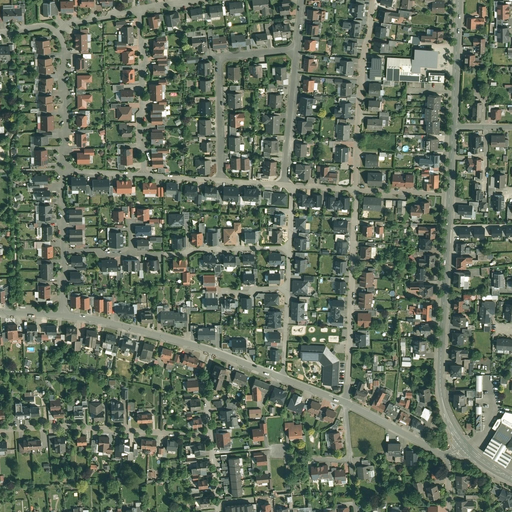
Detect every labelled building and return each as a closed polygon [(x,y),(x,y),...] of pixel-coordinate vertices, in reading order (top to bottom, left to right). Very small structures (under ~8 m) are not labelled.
[(267,0),(252,0),(253,10),(262,9),(263,15),(262,15),(268,14),(269,14),(268,8),(267,0)] [(54,4),(54,1),(50,2),(50,3),(48,3),(43,3),(44,16),(48,16),(49,16),(50,16),(50,15),(55,14),(54,4)] [(434,1),(434,3),(433,11),(443,11),(444,1),(434,1)] [(72,2),(61,2),(61,12),(73,12),(73,4),(73,2),(72,2)] [(242,2),(229,4),(230,13),(243,11),(242,2)] [(364,4),(354,3),(353,16),(363,16),(364,4)] [(282,6),(279,6),(280,14),(283,14),(288,13),(287,10),(289,9),(291,9),(290,5),(282,6)] [(509,5),(498,5),(497,19),(509,19),(509,5)] [(214,7),(209,7),(210,13),(210,17),(223,15),(222,6),(221,6),(221,7),(214,7)] [(19,8),(12,9),(12,21),(15,21),(15,20),(21,20),(21,13),(21,8),(19,8)] [(201,8),(190,10),(190,11),(191,18),(192,19),(203,17),(201,8)] [(12,9),(3,9),(3,16),(3,21),(9,21),(12,21),(12,9)] [(322,11),(319,11),(313,10),(309,10),(308,18),(312,18),(312,19),(315,19),(316,18),(324,19),(325,11),(322,11)] [(390,12),(381,10),(380,14),(381,14),(379,20),(388,22),(388,21),(393,22),(394,18),(399,19),(400,16),(400,14),(399,14),(390,12)] [(174,14),(166,16),(167,26),(171,25),(172,26),(176,25),(175,22),(174,14)] [(155,16),(148,17),(150,28),(153,27),(153,28),(158,28),(157,22),(156,16),(155,16)] [(484,18),(467,18),(467,28),(475,28),(476,24),(484,24),(484,18)] [(289,19),(283,20),(284,25),(281,25),(280,24),(282,37),(290,36),(288,24),(290,23),(289,19)] [(280,24),(272,25),(272,21),(269,22),(269,28),(272,28),(274,37),(282,36),(282,37),(280,24)] [(360,23),(344,22),(344,28),(350,29),(350,35),(359,36),(360,23)] [(313,25),(308,25),(308,28),(307,28),(307,32),(307,33),(316,34),(316,30),(317,30),(318,28),(318,26),(313,25)] [(381,27),(377,26),(375,36),(385,37),(387,28),(381,27)] [(509,28),(498,28),(498,42),(510,42),(509,28)] [(443,31),(433,30),(433,36),(422,35),(421,41),(433,42),(442,42),(443,31)] [(266,34),(255,35),(256,39),(257,44),(256,44),(267,43),(266,35),(266,34)] [(244,35),(231,37),(232,47),(245,45),(244,39),(244,35)] [(205,37),(192,38),(193,46),(200,46),(200,50),(206,50),(205,37)] [(225,37),(213,38),(214,49),(226,47),(225,37)] [(485,39),(474,39),(474,44),(478,44),(477,53),(484,53),(485,39)] [(311,40),(306,40),(305,49),(314,50),(315,41),(311,40)] [(164,41),(157,41),(153,41),(154,49),(153,49),(164,49),(164,41)] [(389,43),(375,41),(374,50),(387,52),(389,43)] [(357,43),(349,42),(348,45),(347,49),(348,49),(348,53),(356,54),(357,43)] [(9,47),(0,47),(0,59),(9,60),(9,51),(9,47)] [(164,49),(153,49),(153,57),(157,57),(163,57),(163,49),(164,49)] [(438,50),(415,49),(414,56),(425,58),(428,58),(438,58),(438,50)] [(126,51),(123,51),(123,52),(123,63),(133,62),(133,51),(126,51)] [(475,55),(466,55),(465,65),(474,65),(474,64),(481,65),(482,60),(478,60),(478,58),(475,58),(475,55)] [(414,56),(414,59),(400,59),(400,71),(420,72),(421,65),(428,66),(428,58),(425,58),(414,56)] [(83,58),(76,58),(76,68),(84,68),(84,59),(84,58),(83,58)] [(306,58),(305,58),(304,70),(313,71),(313,67),(315,67),(315,62),(313,62),(314,59),(306,58)] [(370,79),(381,80),(382,58),(373,58),(372,68),(370,68),(370,79)] [(400,59),(388,58),(387,80),(390,80),(398,81),(399,81),(400,71),(400,59)] [(438,58),(428,58),(428,66),(437,66),(438,58)] [(342,61),(342,60),(341,62),(340,73),(352,74),(353,61),(342,61)] [(209,74),(209,63),(199,63),(199,74),(209,74)] [(253,65),(249,66),(250,73),(256,73),(256,77),(262,77),(261,70),(267,70),(267,63),(260,64),(261,65),(256,65),(256,64),(255,64),(255,63),(254,63),(254,64),(253,64),(253,65)] [(158,66),(153,66),(153,74),(164,74),(164,66),(158,66)] [(239,67),(228,67),(229,79),(239,79),(239,67)] [(285,67),(276,68),(276,79),(283,79),(286,79),(285,67)] [(133,81),(133,70),(131,70),(123,70),(123,77),(124,78),(124,80),(126,82),(133,81)] [(420,72),(400,71),(399,81),(398,81),(420,82),(420,72)] [(444,73),(429,72),(429,82),(444,83),(444,73)] [(91,76),(78,76),(78,88),(83,88),(85,88),(85,82),(91,81),(91,76)] [(311,80),(305,80),(304,86),(303,89),(304,89),(304,90),(313,91),(314,81),(311,80)] [(210,81),(201,81),(201,91),(210,91),(210,81)] [(342,82),(342,84),(341,94),(342,94),(350,94),(351,94),(352,83),(342,82)] [(381,84),(376,84),(376,85),(370,84),(369,94),(380,95),(381,84)] [(124,91),(121,91),(121,100),(133,100),(133,99),(134,97),(134,95),(133,94),(132,91),(124,91)] [(235,93),(229,94),(229,107),(238,107),(237,103),(240,102),(240,96),(240,93),(235,93)] [(281,95),(271,94),(270,106),(280,107),(281,95)] [(83,96),(78,96),(78,108),(86,108),(86,101),(91,101),(91,95),(83,96)] [(314,98),(301,97),(300,103),(302,104),(302,113),(311,114),(312,103),(314,103),(315,100),(315,99),(314,98)] [(376,101),(369,100),(368,110),(380,111),(380,102),(380,101),(376,101)] [(205,102),(200,102),(200,114),(210,114),(210,105),(210,102),(205,102)] [(341,102),(340,115),(350,116),(351,103),(348,103),(341,102)] [(478,102),(473,102),(473,108),(472,108),(472,112),(473,112),(473,119),(481,119),(482,109),(481,109),(482,102),(478,102)] [(159,104),(153,105),(153,110),(151,110),(151,117),(161,117),(161,116),(161,110),(163,110),(163,104),(159,104)] [(120,108),(118,108),(118,119),(131,119),(131,108),(120,108)] [(500,109),(492,109),(492,119),(500,119),(500,109)] [(243,120),(243,114),(231,114),(231,126),(236,126),(239,126),(239,120),(243,120)] [(279,119),(273,119),(274,116),(263,115),(263,121),(267,121),(267,132),(278,132),(279,119)] [(78,116),(77,116),(77,119),(77,123),(77,126),(86,126),(86,116),(78,116)] [(379,119),(375,119),(375,120),(368,120),(367,128),(376,129),(376,127),(382,128),(382,120),(383,119),(379,119)] [(210,120),(200,120),(200,134),(205,134),(211,134),(210,120)] [(307,121),(299,121),(298,132),(306,133),(307,130),(311,130),(312,122),(307,121)] [(340,124),(339,124),(338,138),(349,138),(350,125),(346,125),(340,124)] [(127,128),(122,128),(122,137),(131,136),(131,128),(127,128)] [(162,132),(151,132),(151,143),(155,143),(155,145),(158,145),(158,143),(162,143),(162,132)] [(85,134),(77,134),(77,146),(84,146),(84,142),(86,142),(86,138),(85,138),(85,134)] [(43,136),(35,136),(35,144),(47,144),(47,136),(43,136)] [(480,136),(472,136),(472,153),(477,153),(477,152),(477,146),(478,146),(480,146),(483,146),(484,142),(480,142),(480,136)] [(505,136),(492,136),(492,146),(504,146),(505,146),(505,140),(505,136)] [(236,137),(230,137),(230,150),(240,150),(239,137),(236,137)] [(438,139),(425,138),(424,148),(438,148),(438,139)] [(271,140),(264,140),(264,151),(270,152),(277,152),(278,140),(271,140)] [(206,142),(202,142),(202,151),(211,151),(211,142),(206,142)] [(304,144),(297,143),(296,156),(306,156),(307,146),(307,145),(307,144),(304,144)] [(340,147),(336,147),(335,160),(342,161),(348,161),(348,147),(340,147)] [(89,155),(89,153),(84,153),(77,154),(78,163),(78,162),(82,162),(82,163),(84,163),(85,163),(88,163),(89,163),(89,155)] [(378,156),(366,155),(365,165),(371,166),(372,164),(378,165),(378,156)] [(439,156),(431,155),(430,159),(423,159),(423,165),(430,166),(439,166),(439,156)] [(236,158),(232,158),(232,169),(233,169),(233,168),(236,168),(236,169),(240,169),(240,158),(236,158)] [(248,160),(248,158),(240,159),(240,158),(240,169),(245,169),(248,169),(249,169),(248,160)] [(481,159),(468,159),(468,168),(478,169),(483,169),(483,160),(481,160),(481,159)] [(205,160),(196,160),(196,166),(200,166),(200,173),(209,173),(209,164),(211,164),(211,160),(205,160)] [(302,165),(301,165),(296,165),(296,173),(296,171),(301,171),(301,179),(309,179),(309,171),(309,168),(309,165),(302,165)] [(329,167),(316,166),(316,179),(320,179),(337,180),(337,173),(329,172),(329,167)] [(382,174),(368,173),(368,185),(382,185),(382,174)] [(505,174),(496,174),(495,187),(504,187),(505,174)] [(439,175),(431,175),(430,183),(430,187),(438,187),(439,175)] [(47,176),(35,176),(35,177),(30,177),(29,178),(30,182),(30,183),(35,183),(35,184),(39,184),(47,184),(47,176)] [(101,180),(92,180),(92,186),(92,191),(93,191),(101,191),(101,180)] [(109,180),(101,180),(101,191),(109,191),(109,186),(109,180)] [(151,183),(147,183),(143,183),(143,184),(142,185),(142,188),(143,189),(144,193),(155,193),(156,193),(155,187),(155,183),(151,183)] [(177,184),(167,183),(166,193),(175,193),(177,194),(177,191),(177,184)] [(478,183),(473,183),(472,199),(483,199),(483,193),(481,193),(481,190),(478,189),(478,183)] [(193,186),(190,185),(190,186),(185,186),(185,190),(184,191),(184,193),(185,194),(185,195),(195,196),(196,196),(196,194),(197,186),(193,186)] [(216,188),(205,187),(205,196),(215,197),(216,197),(216,190),(216,188)] [(272,193),(272,198),(272,201),(275,202),(275,204),(285,205),(286,194),(272,193)] [(310,198),(307,198),(307,194),(299,194),(299,205),(306,205),(306,206),(310,206),(310,198)] [(314,198),(310,198),(310,206),(314,207),(314,205),(321,206),(321,195),(314,195),(314,198)] [(338,201),(335,200),(335,197),(327,196),(327,207),(334,208),(334,209),(338,209),(338,201)] [(503,196),(494,196),(494,209),(503,209),(504,203),(503,202),(503,196)] [(341,201),(338,201),(338,209),(341,209),(341,208),(349,208),(349,197),(342,197),(341,201)] [(381,198),(364,197),(364,206),(368,207),(368,208),(375,208),(375,210),(381,210),(381,198)] [(429,202),(421,202),(420,207),(420,212),(429,212),(429,202)] [(470,206),(458,205),(458,214),(464,214),(464,217),(472,218),(472,206),(470,206)] [(420,207),(411,207),(411,215),(420,215),(420,212),(420,207)] [(148,209),(138,209),(138,212),(137,212),(137,217),(138,217),(138,219),(148,219),(148,209)] [(122,211),(114,211),(114,215),(113,216),(113,219),(114,220),(114,221),(123,220),(122,213),(122,211)] [(278,214),(275,214),(275,217),(274,217),(274,220),(275,220),(274,224),(284,224),(284,221),(285,221),(285,218),(285,214),(278,214)] [(182,215),(169,215),(169,223),(174,223),(174,225),(183,225),(183,219),(183,215),(182,215)] [(306,219),(297,219),(296,229),(305,229),(306,219)] [(348,221),(335,221),(334,231),(345,231),(346,231),(346,230),(346,231),(347,231),(348,221)] [(146,227),(136,227),(136,235),(151,235),(151,227),(151,226),(146,227)] [(372,226),(363,226),(363,235),(371,235),(373,235),(373,233),(372,233),(372,226)] [(493,226),(493,235),(502,235),(502,229),(502,226),(493,226)] [(47,227),(42,227),(42,231),(42,235),(43,239),(51,238),(51,234),(52,234),(52,231),(51,231),(51,227),(47,227)] [(427,227),(419,227),(418,232),(426,232),(426,237),(435,238),(436,227),(427,227)] [(461,227),(461,236),(470,236),(470,230),(470,227),(461,227)] [(475,227),(475,237),(485,237),(485,227),(475,227)] [(235,229),(228,230),(228,231),(227,232),(224,232),(224,244),(235,243),(235,229)] [(277,231),(273,231),(272,236),(271,237),(271,240),(272,241),(272,242),(281,242),(281,238),(282,238),(282,235),(281,235),(282,231),(277,231)] [(255,232),(244,232),(244,243),(248,243),(248,242),(255,242),(255,232)] [(201,233),(192,233),(192,244),(200,244),(200,240),(201,240),(201,233)] [(217,244),(217,233),(208,233),(208,244),(217,244)] [(181,238),(173,238),(173,248),(182,248),(182,246),(182,241),(182,238),(181,238)] [(299,238),(296,238),(295,248),(300,249),(305,249),(306,238),(299,238)] [(431,239),(422,239),(422,243),(421,244),(421,248),(428,249),(430,249),(430,246),(432,247),(432,242),(431,242),(431,239)] [(148,241),(137,241),(137,249),(148,249),(148,241)] [(347,241),(338,241),(337,252),(347,253),(347,241)] [(466,243),(457,244),(457,253),(465,253),(465,252),(470,252),(471,249),(473,249),(473,245),(471,245),(470,247),(466,247),(466,243)] [(366,247),(362,246),(361,257),(375,258),(376,252),(371,252),(371,247),(366,247)] [(45,247),(42,247),(42,248),(42,257),(52,257),(52,247),(45,247)] [(280,254),(269,254),(269,263),(280,263),(280,261),(280,256),(280,254)] [(211,255),(207,255),(207,256),(203,256),(203,266),(207,266),(207,267),(211,267),(211,266),(214,266),(215,266),(215,264),(214,256),(210,256),(211,255)] [(434,255),(425,255),(425,260),(419,259),(419,264),(419,268),(422,268),(422,266),(422,265),(425,265),(425,266),(434,266),(434,255)] [(235,256),(223,256),(223,266),(235,265),(235,264),(235,257),(235,256)] [(82,257),(71,257),(72,266),(77,266),(82,266),(82,265),(82,257)] [(466,257),(457,257),(456,268),(466,268),(466,262),(466,257)] [(307,259),(296,259),(296,263),(295,263),(295,267),(296,267),(296,271),(305,271),(305,268),(307,268),(307,259)] [(158,260),(148,260),(148,262),(148,269),(149,269),(158,269),(158,260)] [(181,260),(177,260),(177,261),(173,261),(173,264),(172,264),(171,265),(171,267),(172,268),(173,268),(173,271),(185,271),(185,261),(181,261),(181,260)] [(346,261),(336,260),(336,272),(346,272),(346,261)] [(419,268),(417,268),(416,272),(416,274),(416,275),(416,278),(417,278),(424,278),(425,268),(422,268),(419,268)] [(464,273),(454,272),(454,286),(464,286),(463,288),(468,288),(468,282),(464,281),(464,276),(470,276),(471,272),(464,272),(464,273)] [(80,273),(70,273),(71,282),(74,282),(80,282),(80,281),(80,273)] [(254,274),(243,274),(243,283),(247,283),(247,284),(250,284),(250,283),(254,283),(254,278),(254,274)] [(279,274),(268,274),(269,283),(279,283),(279,279),(279,274)] [(503,274),(494,274),(495,287),(500,287),(504,287),(503,274)] [(214,276),(204,276),(204,286),(214,286),(214,276)] [(308,282),(294,281),(293,293),(305,294),(305,287),(308,287),(308,282)] [(345,282),(336,281),(336,292),(345,293),(345,282)] [(432,286),(419,286),(419,291),(423,291),(423,296),(429,296),(429,295),(432,295),(432,286)] [(278,295),(265,295),(265,298),(265,303),(268,303),(268,305),(279,305),(278,295)] [(88,298),(80,298),(80,296),(72,296),(71,296),(71,299),(71,307),(80,306),(80,308),(89,308),(88,305),(88,298)] [(251,298),(242,298),(242,301),(241,302),(241,304),(242,305),(242,308),(251,308),(251,298)] [(103,299),(95,299),(95,307),(95,310),(103,310),(103,301),(103,299)] [(216,299),(206,299),(207,308),(217,308),(217,299),(216,299)] [(232,299),(228,299),(228,300),(225,300),(224,300),(224,301),(225,308),(235,308),(235,299),(234,299),(234,300),(232,300),(232,299)] [(464,300),(454,300),(454,310),(463,310),(463,305),(464,300)] [(103,301),(103,310),(103,312),(111,312),(111,308),(111,301),(103,301)] [(344,301),(333,301),(333,308),(332,308),(331,313),(340,313),(340,309),(344,309),(344,301)] [(304,303),(293,302),(292,311),(304,311),(304,303)] [(495,303),(483,302),(482,311),(480,311),(480,318),(481,318),(481,321),(485,322),(491,322),(492,313),(494,313),(495,303)] [(118,306),(117,306),(118,312),(118,314),(117,314),(120,316),(125,316),(125,307),(126,307),(125,305),(118,306)] [(126,307),(125,307),(125,316),(125,318),(131,318),(133,315),(133,314),(133,307),(126,307)] [(145,311),(145,313),(141,313),(141,322),(152,322),(152,312),(150,312),(150,311),(145,311)] [(273,312),(269,311),(269,319),(280,319),(281,312),(273,312)] [(304,311),(292,311),(292,319),(304,320),(304,319),(304,311)] [(431,312),(414,311),(414,314),(423,315),(423,319),(431,320),(431,312)] [(173,313),(173,312),(165,312),(160,312),(160,313),(161,325),(174,324),(173,313)] [(182,313),(173,313),(174,324),(174,327),(181,327),(181,326),(187,326),(187,314),(187,313),(182,313)] [(340,313),(331,313),(331,317),(332,317),(332,325),(343,325),(343,317),(340,317),(340,313)] [(365,314),(363,315),(362,314),(358,314),(358,323),(362,323),(362,326),(367,326),(367,323),(370,323),(370,316),(370,314),(368,314),(367,314),(365,314)] [(466,317),(454,316),(454,317),(454,319),(453,325),(464,326),(468,326),(468,325),(468,321),(465,321),(466,317)] [(280,319),(269,319),(268,326),(280,327),(280,319)] [(16,325),(7,325),(8,332),(8,339),(9,339),(12,339),(12,338),(17,337),(17,339),(17,334),(16,325)] [(36,325),(27,325),(27,333),(27,340),(28,340),(32,339),(32,335),(36,335),(37,335),(36,325)] [(431,325),(421,325),(421,330),(417,330),(416,334),(421,334),(421,333),(425,334),(430,334),(431,334),(431,325)] [(56,326),(47,326),(47,334),(56,334),(56,326)] [(76,328),(67,328),(66,336),(66,337),(66,339),(67,340),(71,341),(72,340),(76,340),(76,328)] [(206,328),(197,328),(197,333),(198,340),(206,339),(206,328)] [(214,328),(206,328),(206,339),(215,339),(215,333),(214,328)] [(96,332),(87,331),(86,338),(85,344),(90,345),(90,341),(93,341),(93,339),(95,340),(96,332)] [(273,333),(269,333),(269,342),(271,343),(277,343),(279,343),(280,333),(273,333)] [(462,333),(453,333),(453,343),(463,344),(463,335),(463,333),(462,333)] [(106,334),(105,341),(104,341),(103,341),(102,347),(112,350),(113,345),(114,344),(116,336),(106,334)] [(358,334),(356,334),(356,338),(356,341),(356,345),(365,345),(365,335),(358,334)] [(123,340),(121,344),(120,350),(134,354),(134,351),(136,343),(131,342),(132,340),(128,339),(127,341),(123,340)] [(503,339),(497,339),(497,341),(497,349),(505,350),(505,339),(503,339)] [(426,341),(414,340),(414,341),(414,346),(413,346),(413,352),(420,353),(426,353),(425,353),(426,341)] [(155,356),(151,355),(153,346),(144,343),(140,357),(154,360),(155,356)] [(339,361),(326,347),(302,346),(301,360),(319,361),(324,366),(323,385),(338,385),(339,361)] [(172,351),(163,348),(161,356),(170,359),(172,351)] [(461,350),(453,349),(452,361),(460,361),(461,355),(461,350)] [(277,350),(271,350),(271,359),(279,360),(279,350),(277,350)] [(191,357),(185,355),(182,363),(189,365),(191,357)] [(198,359),(191,357),(189,365),(195,367),(198,359)] [(411,358),(403,358),(402,366),(410,366),(411,358)] [(225,369),(215,365),(212,374),(214,375),(212,381),(214,381),(212,387),(216,388),(220,389),(221,383),(223,377),(224,375),(225,369)] [(460,366),(452,365),(451,375),(460,375),(460,371),(460,366)] [(247,377),(236,372),(234,377),(233,380),(237,382),(237,383),(243,385),(247,377)] [(269,384),(255,379),(252,388),(260,391),(266,393),(269,384)] [(188,382),(187,382),(188,391),(198,390),(197,381),(188,382)] [(260,391),(252,388),(253,400),(261,400),(260,391)] [(362,390),(357,388),(356,393),(354,397),(364,401),(368,392),(362,390)] [(430,388),(419,389),(420,389),(421,401),(425,401),(430,400),(429,393),(430,393),(430,388)] [(286,393),(274,389),(270,399),(282,404),(286,393)] [(464,394),(455,394),(454,405),(459,405),(459,410),(466,410),(466,406),(463,406),(464,394)] [(302,398),(295,395),(293,400),(291,400),(288,408),(300,413),(304,404),(300,403),(302,398)] [(199,399),(190,400),(190,401),(185,401),(185,407),(190,406),(191,410),(200,409),(199,399)] [(60,401),(55,401),(53,400),(51,400),(50,401),(51,410),(53,410),(54,418),(63,417),(63,409),(60,409),(60,401)] [(380,403),(376,401),(373,407),(382,412),(386,406),(380,403)] [(418,401),(417,407),(414,413),(420,416),(425,407),(425,401),(421,401),(418,401)] [(321,405),(312,402),(309,410),(309,411),(317,414),(319,410),(321,405)] [(21,403),(15,403),(16,418),(17,418),(17,419),(24,419),(24,417),(31,417),(30,417),(30,408),(21,409),(21,403)] [(120,403),(116,403),(116,405),(111,405),(111,407),(111,411),(112,410),(112,414),(113,414),(114,418),(112,418),(112,421),(114,421),(114,422),(123,421),(123,413),(123,404),(120,404),(120,403)] [(101,404),(90,404),(91,418),(94,418),(94,421),(103,420),(103,416),(104,415),(103,415),(103,412),(100,412),(100,408),(101,408),(101,404)] [(81,406),(74,406),(74,411),(74,419),(83,418),(83,410),(79,411),(79,409),(81,409),(81,406)] [(38,408),(30,408),(30,417),(39,416),(38,408)] [(392,409),(389,408),(387,411),(386,414),(395,419),(398,413),(392,409)] [(261,409),(249,410),(249,418),(261,417),(261,409)] [(227,411),(221,411),(221,414),(219,415),(220,419),(221,420),(225,420),(226,426),(237,425),(236,416),(232,416),(232,410),(227,411)] [(336,413),(327,410),(326,415),(324,419),(332,422),(336,413)] [(511,412),(505,411),(501,418),(497,419),(492,428),(496,431),(493,437),(503,443),(511,447),(511,456),(511,458),(511,457),(511,412)] [(405,416),(401,414),(398,420),(407,425),(410,419),(405,416)] [(200,419),(192,420),(193,428),(201,427),(200,419)] [(336,420),(335,424),(331,427),(336,429),(340,421),(336,420)] [(417,423),(414,421),(410,427),(421,433),(424,426),(420,424),(421,422),(418,420),(417,423)] [(293,426),(289,426),(289,430),(290,439),(291,440),(302,439),(302,438),(301,425),(293,426)] [(261,429),(253,430),(254,441),(263,440),(262,432),(262,429),(261,429)] [(339,433),(329,433),(330,441),(331,441),(341,440),(340,437),(339,433)] [(85,437),(76,438),(77,446),(86,445),(85,437)] [(109,438),(99,437),(98,451),(107,452),(108,448),(108,446),(109,438)] [(483,453),(506,468),(511,458),(503,453),(502,452),(501,449),(501,446),(503,443),(493,437),(483,453)] [(56,439),(54,439),(54,444),(55,453),(64,452),(64,447),(65,447),(64,438),(56,439)] [(129,439),(120,439),(119,452),(128,453),(129,449),(129,439)] [(341,440),(331,441),(331,448),(341,447),(341,443),(342,443),(341,440)] [(32,441),(24,442),(24,450),(33,449),(32,441)] [(40,441),(32,441),(33,449),(40,449),(40,441)] [(177,442),(168,441),(167,448),(167,450),(176,451),(177,447),(177,446),(176,446),(177,442)] [(503,453),(511,458),(511,456),(511,447),(503,443),(501,446),(501,449),(502,452),(503,453)] [(204,444),(185,446),(186,450),(190,450),(190,454),(195,453),(195,456),(196,456),(205,455),(204,444)] [(400,444),(390,444),(389,444),(389,455),(395,455),(395,462),(404,462),(403,456),(400,456),(400,454),(401,454),(401,444),(400,444)] [(413,451),(406,451),(407,466),(413,465),(413,461),(417,461),(417,454),(414,454),(413,454),(413,451)] [(262,456),(256,456),(256,457),(257,465),(266,464),(266,456),(262,456)] [(239,458),(229,459),(230,467),(239,466),(238,465),(238,462),(239,462),(239,458)] [(205,462),(196,463),(197,469),(191,469),(192,474),(200,473),(200,475),(207,475),(205,462)] [(239,466),(230,467),(230,474),(239,473),(239,470),(240,470),(239,465),(238,465),(239,466)] [(327,466),(319,467),(321,479),(323,479),(323,478),(328,478),(329,478),(328,472),(327,466),(328,466),(327,466)] [(362,467),(358,467),(359,479),(369,478),(369,471),(374,471),(373,466),(370,466),(362,467)] [(319,467),(312,467),(311,467),(311,468),(312,474),(313,479),(318,479),(319,480),(321,479),(319,467)] [(336,471),(335,471),(336,477),(336,481),(346,480),(345,471),(336,471)] [(239,473),(230,474),(231,481),(240,481),(240,480),(240,477),(241,477),(240,473),(239,473)] [(265,474),(256,475),(257,483),(268,482),(268,480),(267,476),(265,475),(265,474)] [(467,476),(457,476),(457,488),(458,488),(465,488),(466,488),(466,484),(472,483),(472,477),(467,477),(467,476)] [(240,481),(231,481),(232,489),(241,488),(240,485),(241,485),(241,480),(240,480),(240,481)] [(207,481),(198,481),(198,489),(207,489),(207,481)] [(420,482),(414,484),(416,494),(423,492),(420,482)] [(437,486),(427,488),(429,500),(440,498),(439,493),(438,493),(437,486)] [(241,488),(232,489),(233,496),(242,495),(241,492),(242,492),(242,488),(241,488)] [(502,491),(497,488),(494,493),(499,496),(502,491)] [(511,495),(503,490),(502,491),(499,496),(498,498),(498,499),(498,498),(501,500),(503,502),(511,495)] [(511,495),(503,502),(504,503),(505,507),(508,507),(511,505),(511,495)] [(209,498),(199,499),(200,500),(195,500),(195,504),(196,504),(197,507),(201,507),(210,506),(209,498)] [(466,501),(457,501),(457,511),(468,511),(468,508),(474,508),(474,503),(473,503),(466,503),(466,501)]
